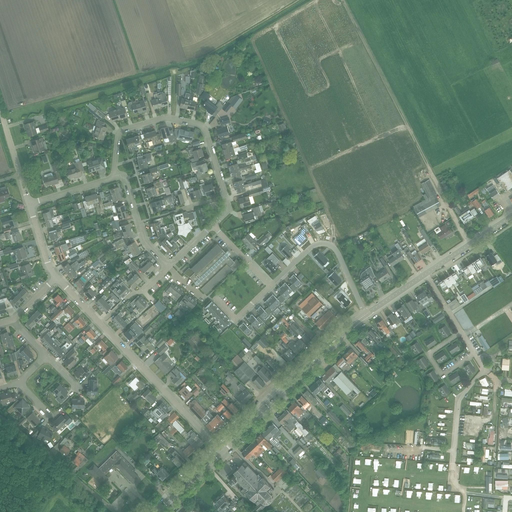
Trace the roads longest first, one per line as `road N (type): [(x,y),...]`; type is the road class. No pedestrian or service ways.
road 1 (track): [(342,0),(473,250)]
road 2 (residential): [(225,197),(205,129),(166,116),(119,132),(114,177)]
road 3 (residential): [(218,444),(100,324)]
road 4 (residential): [(366,313),(339,255),(322,243),(270,286)]
road 5 (unclassified): [(116,511),(0,415)]
road 6 (tertiary): [(262,412),(366,313)]
road 7 (tertiary): [(366,313),(258,407)]
